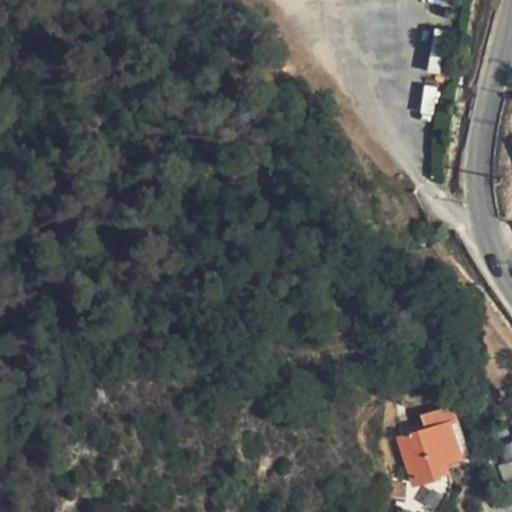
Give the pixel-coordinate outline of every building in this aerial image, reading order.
[(419,118),(433,120),(438,87),(424,85),(419,118)] [(434,464),(447,460),(469,452),(453,403),(434,409),(439,425),(400,438),(408,462),(414,479),(415,482),(438,475),(434,464)] [(496,448),(502,465),(511,460),(511,440),(511,441),(511,442),(496,448)] [(450,471),(447,460),(434,464),(438,475),(450,471)] [(511,503),(511,460),(502,465),(497,466),(505,487),(501,489),(506,506),(511,503)] [(405,481),(414,479),(408,462),(399,465),(405,481)] [(405,500),(406,483),(388,482),(387,498),(405,500)]
